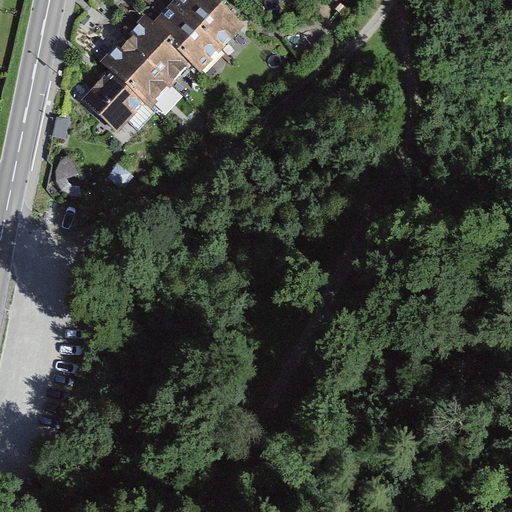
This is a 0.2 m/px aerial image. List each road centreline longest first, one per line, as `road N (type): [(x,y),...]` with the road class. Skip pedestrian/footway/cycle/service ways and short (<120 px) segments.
road 1 (track): [(402,0),(413,119),(393,175),(226,511)]
road 2 (track): [(62,249),(281,104),(379,22),(394,0)]
road 3 (secondary): [(49,0),(6,212)]
